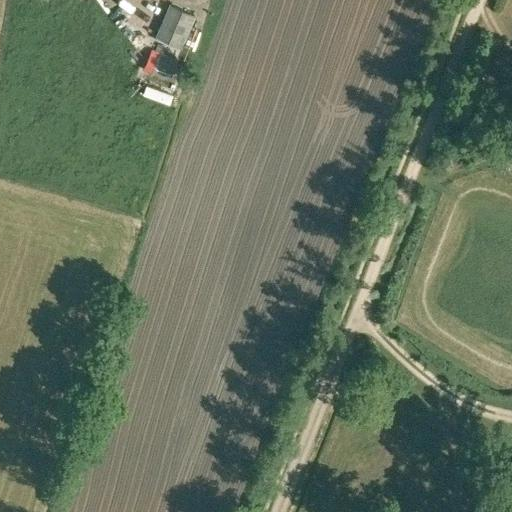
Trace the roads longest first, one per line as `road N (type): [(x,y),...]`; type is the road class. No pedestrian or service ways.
road 1 (track): [(480,0),(362,295)]
road 2 (track): [(362,295),(276,511)]
road 3 (track): [(362,295),(395,356),(511,432)]
